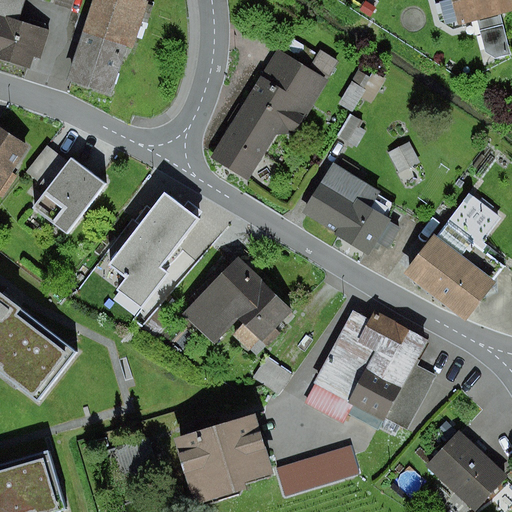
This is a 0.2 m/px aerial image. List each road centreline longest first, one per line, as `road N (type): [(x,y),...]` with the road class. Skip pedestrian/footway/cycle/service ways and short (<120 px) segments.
road 1 (residential): [(176,163),(363,281),(511,359)]
road 2 (residential): [(0,86),(176,163)]
road 3 (residential): [(176,163),(213,61),(212,0)]
